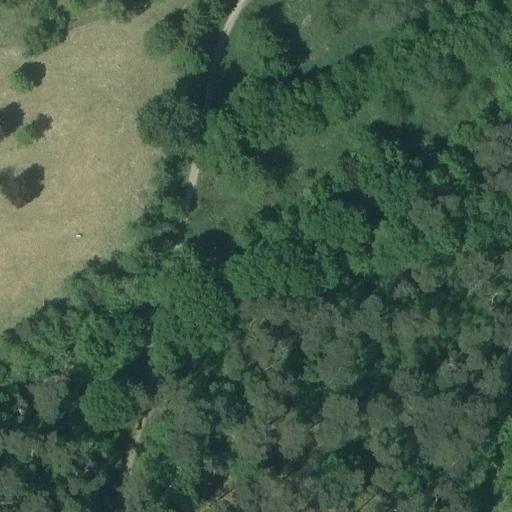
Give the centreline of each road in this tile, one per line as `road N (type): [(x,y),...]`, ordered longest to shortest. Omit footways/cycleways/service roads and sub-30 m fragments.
road 1 (track): [(511,140),(151,328)]
road 2 (track): [(238,0),(225,9),(151,328)]
road 3 (track): [(102,511),(151,328)]
road 4 (track): [(151,328),(0,418)]
